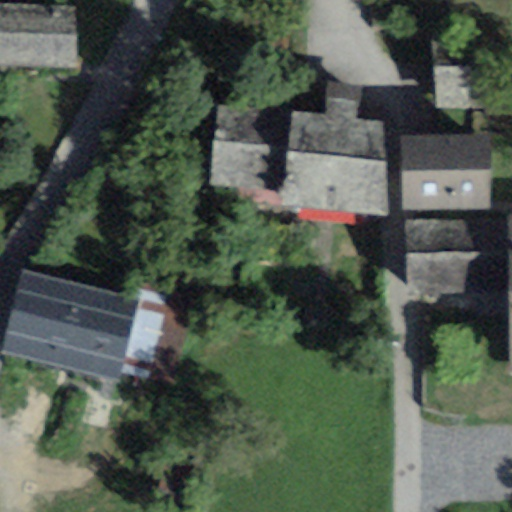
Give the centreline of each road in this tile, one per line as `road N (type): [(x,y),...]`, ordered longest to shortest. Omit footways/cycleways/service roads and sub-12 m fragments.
road 1 (unclassified): [(348,0),(390,133),(404,511)]
road 2 (unclassified): [(164,0),(43,208),(0,304)]
